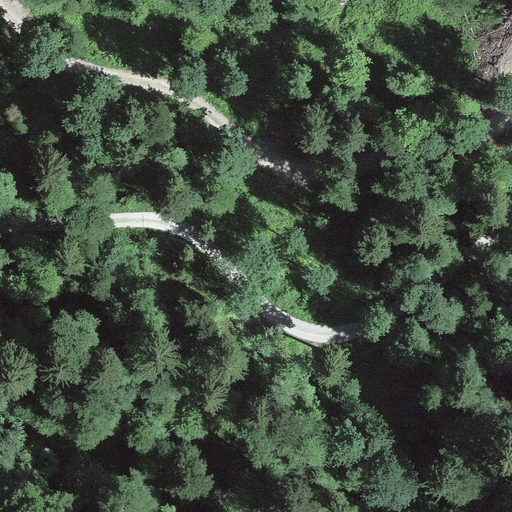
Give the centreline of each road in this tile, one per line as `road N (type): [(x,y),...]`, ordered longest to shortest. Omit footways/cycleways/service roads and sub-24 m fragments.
road 1 (track): [(0,226),(173,222),(210,246),(281,321),(315,332),(386,316),(463,263),(511,215)]
road 2 (track): [(511,114),(473,135),(337,169),(295,169),(261,154),(205,104),(169,86),(54,57),(0,3)]
